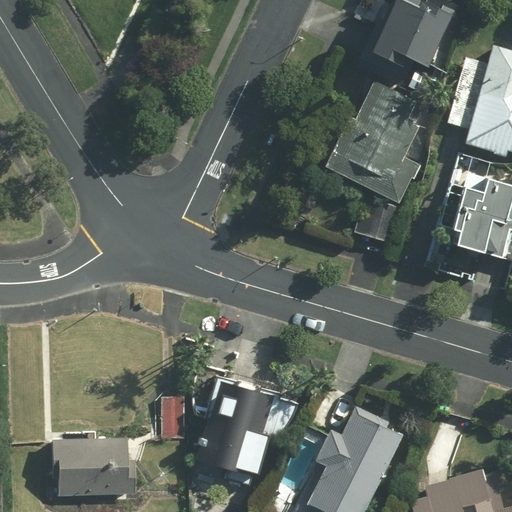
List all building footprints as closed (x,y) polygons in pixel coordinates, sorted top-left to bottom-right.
[(391,0),(389,5),(384,3),(374,24),(369,21),(349,64),(391,84),(400,66),(415,73),(444,13),(415,0),(391,0)] [(137,40),(128,36),(108,78),(141,94),(174,26),(150,14),(137,40)] [(511,53),(488,47),(460,149),(500,160),(502,155),(511,157),(511,53)] [(342,116),(316,171),(392,207),(412,166),(399,160),(415,127),(404,122),(414,101),(367,79),(348,119),(342,116)] [(511,234),(511,188),(459,173),(440,237),(443,238),(439,250),(470,259),(471,255),(496,262),(505,233),(511,234)] [(188,407),(193,419),(200,421),(190,464),(249,478),(255,452),(272,440),(284,425),(293,407),(273,401),(274,397),(269,396),(269,394),(225,384),(227,374),(191,368),(187,393),(188,407)] [(183,398),(158,396),(156,437),(181,438),(183,398)] [(299,510),(302,511),(360,511),(395,434),(343,411),(331,439),(319,433),(305,465),(317,470),(299,510)] [(125,439),(42,442),(44,482),(51,482),(52,500),(134,496),(132,463),(126,463),(125,439)] [(511,511),(511,490),(507,492),(511,507),(493,511),(487,511),(484,500),(453,508),(454,511),(511,511)]
